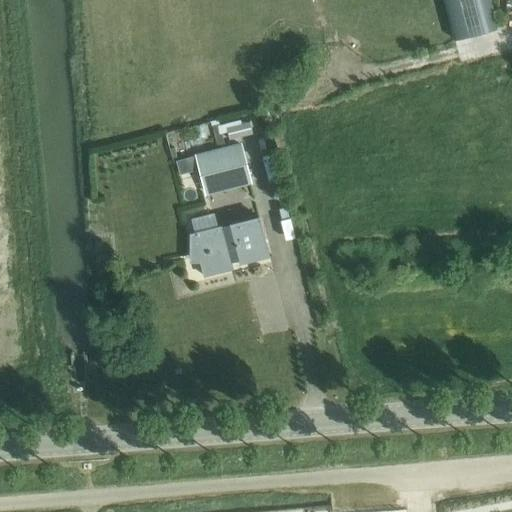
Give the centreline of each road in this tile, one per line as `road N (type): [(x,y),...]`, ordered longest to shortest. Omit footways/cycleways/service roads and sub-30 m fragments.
road 1 (residential): [(0,506),(511,464)]
road 2 (tertiary): [(511,418),(0,451)]
